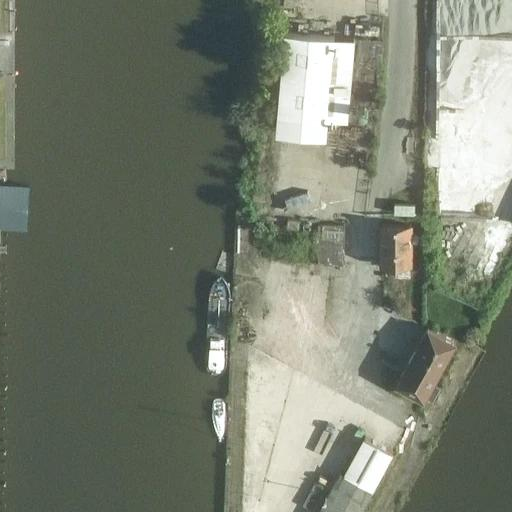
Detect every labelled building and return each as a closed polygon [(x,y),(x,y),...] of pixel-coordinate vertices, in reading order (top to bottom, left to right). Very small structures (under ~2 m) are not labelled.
[(347,117),(353,37),(282,31),(274,112),(347,117)] [(25,187),(0,186),(0,230),(24,230),(25,187)] [(409,267),(408,224),(380,225),(380,268),(409,267)] [(342,264),(342,226),(319,226),(318,264),(342,264)] [(431,400),(461,344),(430,327),(399,383),(431,400)] [(367,511),(398,455),(361,436),(321,511),(367,511)]
